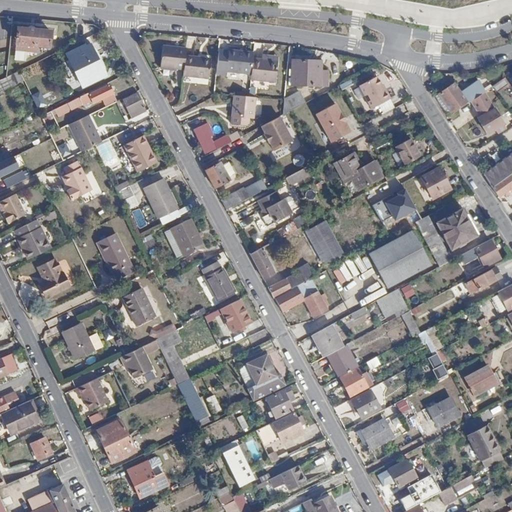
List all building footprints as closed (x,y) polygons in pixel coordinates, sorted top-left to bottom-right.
[(34,31),(17,30),(16,44),(49,47),(50,33),(34,31)] [(0,64),(6,63),(9,37),(0,39),(0,64)] [(187,45),(162,41),(159,64),(184,68),(186,52),(187,45)] [(94,66),(84,44),(63,55),(72,72),(79,69),(81,73),(94,66)] [(227,71),(227,70),(252,72),(254,56),(255,50),(230,47),(229,49),(221,48),(218,70),(227,71)] [(184,68),(183,74),(208,78),(211,56),(186,52),(184,68)] [(252,72),(252,78),(277,81),(280,59),(267,58),(254,56),(252,72)] [(308,61),(293,60),(291,84),(319,87),(321,63),(308,61)] [(378,77),(361,86),(372,109),(392,99),(388,90),(385,91),(378,77)] [(495,91),(507,84),(503,78),(491,85),(495,91)] [(450,113),(465,103),(467,105),(470,103),(484,94),(478,83),(459,93),(454,85),(439,94),(450,113)] [(87,92),(79,96),(83,105),(92,102),(93,103),(113,94),(108,85),(88,94),(87,92)] [(146,108),(137,93),(125,100),(133,115),(146,108)] [(255,96),(234,94),(231,124),(253,126),(255,96)] [(481,118),(478,120),(487,133),(495,129),(499,134),(507,128),(484,94),(470,103),(481,118)] [(336,104),(317,114),(332,141),(351,131),(336,104)] [(89,115),(69,125),(82,152),(102,142),(89,115)] [(261,126),(265,133),(262,135),(267,144),(269,142),(273,149),(292,140),(279,116),(261,126)] [(212,138),(210,133),(212,132),(206,121),(192,128),(198,139),(205,152),(229,139),(225,131),(212,138)] [(123,143),(137,170),(156,161),(142,133),(123,143)] [(110,140),(98,145),(110,171),(122,165),(110,140)] [(419,158),(410,141),(395,148),(404,165),(419,158)] [(511,154),(482,174),(490,187),(511,172),(511,154)] [(351,181),(357,192),(380,179),(372,164),(360,170),(353,156),(334,166),(343,185),(351,181)] [(0,162),(0,175),(4,173),(2,170),(12,164),(9,158),(0,162)] [(89,190),(75,160),(61,167),(64,174),(60,176),(67,189),(65,190),(69,200),(89,190)] [(230,179),(228,175),(236,171),(231,160),(222,164),(221,161),(206,169),(215,186),(230,179)] [(449,190),(437,169),(419,179),(431,200),(449,190)] [(18,171),(4,179),(7,185),(21,178),(18,171)] [(511,172),(490,187),(496,196),(511,185),(511,177),(511,176),(511,172)] [(299,174),(287,180),(290,186),(302,180),(299,174)] [(162,177),(143,187),(159,217),(178,207),(162,177)] [(129,185),(116,191),(121,202),(134,195),(129,185)] [(404,188),(383,199),(395,222),(416,211),(404,188)] [(222,198),(227,208),(252,196),(250,192),(247,194),(246,190),(239,194),(237,191),(222,198)] [(290,195),(280,200),(276,191),(257,200),(265,215),(262,217),(267,226),(292,212),(289,206),(294,203),(295,201),(294,198),(293,196),(290,195)] [(27,213),(18,192),(0,200),(0,208),(2,213),(1,214),(6,224),(27,213)] [(139,228),(147,225),(141,208),(132,211),(139,228)] [(461,211),(435,223),(449,250),(474,238),(461,211)] [(194,215),(176,224),(191,253),(209,244),(194,215)] [(424,217),(413,223),(436,267),(447,261),(424,217)] [(48,250),(33,220),(18,227),(22,237),(15,240),(24,261),(48,250)] [(325,221),(307,231),(324,262),(342,253),(325,221)] [(295,224),(278,232),(281,238),(298,229),(295,224)] [(410,232),(366,255),(383,288),(427,265),(410,232)] [(113,273),(117,280),(131,273),(127,266),(129,265),(115,233),(96,242),(111,274),(113,273)] [(487,241),(472,248),(481,266),(496,259),(487,241)] [(275,272),(262,248),(252,254),(265,278),(275,272)] [(67,286),(53,258),(36,267),(43,280),(38,283),(45,296),(67,286)] [(220,258),(204,265),(219,297),(236,289),(225,266),(223,264),(220,258)] [(268,284),(273,295),(296,283),(310,276),(313,274),(307,261),(293,268),(294,271),(268,284)] [(490,268),(463,282),(469,293),(496,280),(490,268)] [(310,276),(296,283),(313,314),(326,307),(310,276)] [(511,305),(511,282),(498,289),(507,308),(511,305)] [(406,298),(416,294),(412,283),(402,287),(406,298)] [(143,287),(124,296),(136,325),(156,317),(143,287)] [(403,301),(397,288),(374,299),(377,304),(381,302),(385,310),(403,301)] [(83,301),(95,296),(92,290),(80,295),(83,301)] [(223,312),(243,304),(240,297),(220,306),(223,312)] [(243,304),(223,312),(231,331),(251,322),(243,304)] [(357,325),(373,317),(367,306),(351,314),(357,325)] [(409,310),(401,314),(412,335),(421,331),(409,310)] [(480,320),(483,327),(490,324),(487,317),(480,320)] [(330,322),(311,331),(323,355),(327,354),(342,346),(330,322)] [(91,353),(78,325),(59,333),(72,362),(91,353)] [(349,343),(353,351),(387,333),(382,325),(349,343)] [(431,353),(443,347),(434,326),(422,332),(431,353)] [(179,383),(188,379),(172,346),(179,342),(173,329),(156,338),(179,383)] [(342,346),(327,354),(337,375),(356,365),(346,344),(342,346)] [(153,368),(142,345),(121,355),(125,363),(128,362),(135,377),(153,368)] [(445,373),(433,352),(425,356),(437,378),(445,373)] [(276,374),(266,354),(247,362),(256,383),(276,374)] [(373,356),(364,361),(367,367),(376,363),(373,356)] [(488,366),(464,378),(472,393),(495,382),(488,366)] [(355,369),(339,376),(347,394),(363,386),(355,369)] [(104,404),(93,379),(71,390),(75,398),(78,396),(86,412),(104,404)] [(179,383),(175,385),(194,422),(206,416),(188,379),(179,383)] [(290,389),(269,400),(278,420),(294,412),(289,401),(294,398),(290,389)] [(367,389),(350,398),(359,415),(376,406),(367,389)] [(0,410),(18,403),(13,391),(0,396),(0,410)] [(396,403),(402,414),(412,410),(407,398),(396,403)] [(451,399),(429,411),(437,426),(459,414),(451,399)] [(0,410),(0,420),(5,433),(31,421),(22,401),(18,403),(0,410)] [(340,413),(351,408),(349,401),(337,407),(340,413)] [(502,404),(483,411),(486,419),(505,413),(502,404)] [(295,416),(275,425),(285,447),(305,438),(295,416)] [(95,431),(102,447),(126,436),(118,420),(95,431)] [(385,420),(364,431),(371,447),(393,436),(385,420)] [(488,424),(470,434),(483,459),(502,449),(488,424)] [(126,436),(102,447),(109,463),(133,452),(126,436)] [(49,457),(41,439),(28,445),(36,462),(49,457)] [(257,485),(240,449),(225,456),(241,492),(257,485)] [(407,462),(388,472),(398,490),(417,480),(407,462)] [(147,464),(128,473),(131,479),(140,475),(146,489),(137,493),(139,498),(167,486),(162,475),(153,479),(147,464)] [(436,467),(423,473),(427,481),(439,475),(436,467)] [(299,469),(282,477),(290,492),(307,484),(299,469)] [(146,489),(140,475),(131,479),(137,493),(146,489)] [(471,477),(450,488),(454,495),(475,484),(471,477)] [(0,511),(70,511),(60,489),(24,505),(27,511),(0,511)] [(250,511),(245,493),(232,497),(230,492),(221,495),(226,511),(250,511)] [(336,511),(330,495),(313,504),(316,511),(336,511)] [(435,496),(420,504),(423,509),(427,507),(429,510),(432,508),(432,507),(439,504),(435,496)]
